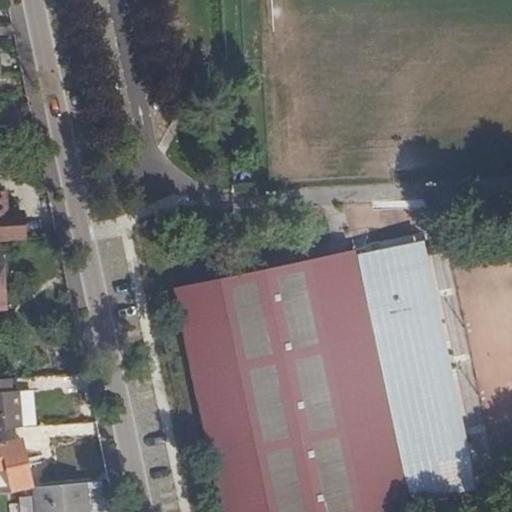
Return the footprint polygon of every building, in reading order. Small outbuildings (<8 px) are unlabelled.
[(0,150),(9,150),(9,133),(0,133),(0,150)] [(0,200),(0,250),(19,249),(18,224),(3,225),(2,201),(0,200)] [(178,292),(222,511),(411,511),(410,506),(462,496),(412,249),(360,260),(359,255),(178,292)] [(0,431),(19,430),(16,394),(8,394),(0,394),(0,431)] [(23,442),(0,446),(0,474),(8,473),(11,488),(33,483),(23,442)] [(86,511),(84,485),(35,491),(37,511),(86,511)]
